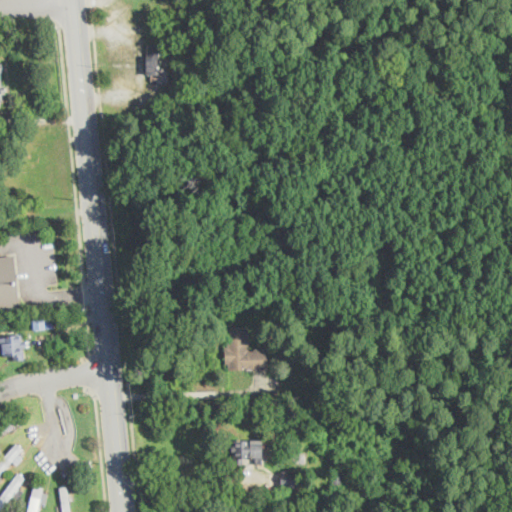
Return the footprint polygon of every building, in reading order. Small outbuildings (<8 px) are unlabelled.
[(169,46),(168,55),(158,55),(158,70),(167,70),(167,84),(158,84),(158,81),(152,81),(152,75),(148,75),(148,45),(169,46)] [(0,255),(0,310),(17,309),(12,254),(0,255)] [(59,326),(47,328),(46,314),(58,313),(59,326)] [(46,327),(34,328),(33,315),(45,314),(46,327)] [(15,324),(4,325),(4,318),(14,317),(15,324)] [(249,327),(249,349),(268,349),(268,370),(229,371),(229,364),(226,364),(226,348),(228,348),(228,328),(249,327)] [(0,337),(22,335),(23,342),(27,342),(27,347),(23,348),(24,358),(14,359),(14,356),(2,357),(1,352),(0,352),(0,337)] [(29,418),(0,437),(0,426),(24,410),(29,418)] [(263,457),(263,464),(256,464),(256,459),(243,459),(243,464),(234,464),(234,440),(263,440),(263,457)] [(23,449),(0,474),(0,460),(16,443),(23,449)] [(342,468),(341,483),(334,483),(334,468),(342,468)] [(375,483),(354,485),(353,473),(374,470),(375,483)] [(412,476),(400,480),(398,474),(410,470),(412,476)] [(20,485),(0,511),(0,495),(17,472),(25,478),(20,485)] [(300,472),(300,476),(306,476),(306,487),(282,487),(282,472),(300,472)] [(40,500),(37,511),(27,511),(34,485),(43,487),(40,500)] [(70,511),(62,511),(59,487),(67,486),(70,511)]
